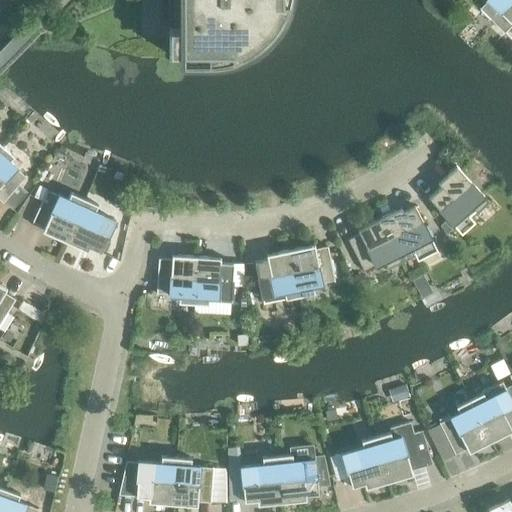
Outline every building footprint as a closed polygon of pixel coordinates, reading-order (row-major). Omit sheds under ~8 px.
[(168,0),(168,62),(208,62),(221,61),(233,58),(242,54),(251,49),(259,43),(267,36),(273,29),(279,20),(284,11),(287,2),(287,0),(168,0)] [(511,0),(489,0),(481,8),(480,8),(505,33),(511,25),(511,0)] [(2,146),(0,147),(0,201),(2,203),(2,202),(11,210),(26,193),(17,185),(25,176),(25,175),(24,176),(15,168),(16,168),(9,161),(13,156),(2,146)] [(474,223),(469,217),(475,211),(475,212),(488,201),(487,200),(486,200),(455,166),(441,179),(444,182),(427,198),(461,235),(474,223)] [(38,186),(33,197),(41,201),(46,190),(38,186)] [(47,234),(64,242),(83,199),(69,192),(67,199),(58,195),(57,196),(47,191),(47,190),(46,190),(41,201),(32,222),(49,230),(47,234)] [(83,199),(64,242),(81,249),(83,245),(100,253),(101,251),(105,241),(107,237),(114,221),(114,220),(113,221),(103,216),(103,215),(94,211),(97,205),(83,199)] [(395,210),(378,218),(400,261),(413,254),(416,261),(436,251),(414,206),(397,214),(395,210)] [(400,261),(378,218),(362,227),(364,231),(347,240),(363,271),(364,271),(363,270),(374,265),(383,261),(386,268),(400,261)] [(444,221),(439,225),(446,234),(451,230),(444,221)] [(105,241),(101,251),(106,253),(110,243),(105,241)] [(307,246),(289,249),(299,296),(314,293),(312,286),(321,284),(321,283),(333,281),(334,281),(327,247),(308,250),(307,246)] [(299,296),(289,249),(271,253),(272,258),(253,262),(260,291),(261,298),(262,303),(299,296)] [(177,302),(192,303),(195,256),(177,255),(176,260),(158,259),(155,294),(156,294),(156,293),(168,294),(168,295),(178,295),(177,302)] [(195,256),(192,303),(207,304),(208,297),(217,298),(217,297),(229,298),(230,298),(231,286),(232,263),(213,262),(214,257),(195,256)] [(232,263),(231,286),(243,287),(242,264),(232,263)] [(358,274),(349,278),(355,290),(367,284),(362,274),(359,276),(358,274)] [(0,284),(0,322),(14,299),(0,290),(0,286),(1,285),(0,284)] [(5,356),(1,360),(3,364),(7,365),(11,362),(9,357),(5,356)] [(502,359),(490,365),(496,379),(508,374),(502,359)] [(482,392),(468,399),(490,442),(506,433),(504,429),(511,425),(511,402),(501,381),(481,391),(482,392)] [(405,385),(395,388),(398,400),(408,396),(405,385)] [(490,442),(468,399),(455,406),(458,413),(450,417),(450,418),(439,423),(439,422),(438,422),(439,424),(454,454),(471,446),(473,450),(490,442)] [(334,409),(325,411),(327,421),(336,419),(334,409)] [(389,432),(375,436),(388,482),(406,476),(404,472),(423,467),(409,422),(388,428),(389,432)] [(439,424),(426,431),(441,461),(454,454),(439,424)] [(388,482),(375,436),(360,440),(362,447),(353,450),(353,451),(342,454),(342,453),(341,454),(345,469),(351,488),(369,482),(370,487),(388,482)] [(291,454),(276,456),(281,503),(299,501),(299,496),(318,494),(317,488),(314,459),(313,459),(313,460),(301,461),(301,460),(292,461),(291,454)] [(341,454),(329,457),(333,472),(345,469),(341,454)] [(323,455),(314,456),(314,459),(317,488),(329,485),(323,455)] [(153,503),(172,504),(175,457),(160,456),(160,463),(150,462),(150,463),(138,462),(138,461),(137,461),(135,497),(154,498),(153,503)] [(281,503),(276,456),(261,457),(262,464),(252,465),(252,466),(240,467),(239,467),(243,502),(262,500),(262,505),(281,503)] [(175,457),(172,504),(190,506),(190,501),(209,502),(212,467),(211,467),(211,468),(199,467),(199,466),(190,465),(190,458),(175,457)] [(46,474),(43,490),(54,492),(57,476),(46,474)] [(5,489),(0,502),(0,511),(36,511),(38,508),(37,508),(37,509),(25,505),(26,504),(17,501),(19,494),(5,489)] [(511,511),(511,504),(511,505),(508,500),(487,509),(488,511),(511,511)]
